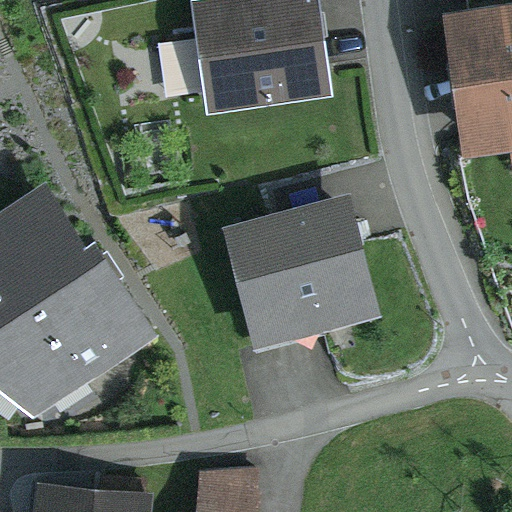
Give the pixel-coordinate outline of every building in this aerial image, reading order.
[(216,0),(229,96),(343,81),(332,0),(216,0)] [(511,0),(475,0),(485,139),(511,137),(511,0)] [(0,365),(36,400),(146,331),(90,242),(81,248),(44,188),(0,215),(0,365)] [(237,224),(262,330),(369,305),(344,199),(237,224)] [(205,479),(201,511),(249,511),(253,484),(205,479)] [(44,484),(41,511),(140,511),(143,494),(44,484)]
